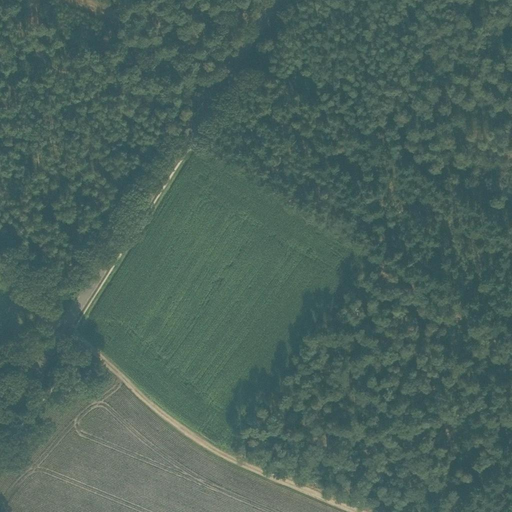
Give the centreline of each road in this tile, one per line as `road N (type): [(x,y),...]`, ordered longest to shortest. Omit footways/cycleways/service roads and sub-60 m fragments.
road 1 (secondary): [(0,428),(280,0)]
road 2 (track): [(71,330),(133,391),(220,456)]
road 3 (track): [(220,456),(352,511)]
